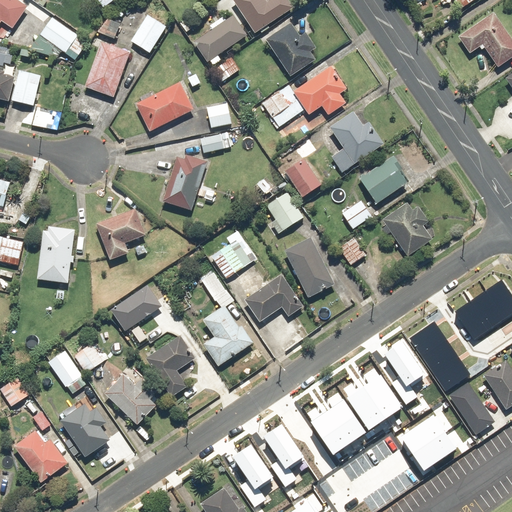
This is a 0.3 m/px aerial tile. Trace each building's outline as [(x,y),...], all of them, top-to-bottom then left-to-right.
[(16,0),(0,0),(0,25),(2,22),(12,29),(28,8),(16,0)] [(98,0),(107,10),(118,0),(98,0)] [(265,0),(234,0),(257,34),(295,9),(289,0),(274,0),(268,5),(265,0)] [(457,0),(463,8),(475,0),(457,0)] [(197,13),(181,24),(187,33),(203,22),(197,13)] [(511,37),(494,13),(459,38),(472,55),(484,47),(499,69),(511,59),(511,37)] [(208,63),(211,61),(215,66),(221,61),(218,57),(247,36),(233,16),(194,44),(208,63)] [(168,28),(148,17),(133,43),(152,55),(168,28)] [(122,25),(104,18),(98,33),(116,40),(122,25)] [(31,50),(36,53),(60,59),(77,36),(54,19),(31,50)] [(317,61),(311,52),(317,48),(307,33),(301,37),(292,24),(268,39),(292,77),(317,61)] [(131,53),(103,43),(85,89),(114,100),(131,53)] [(241,70),(231,57),(214,70),(224,83),(241,70)] [(6,66),(5,73),(0,71),(0,100),(10,103),(16,79),(13,78),(15,68),(6,66)] [(295,94),(289,85),(263,103),(279,128),(306,110),(310,116),(323,108),(329,116),(348,104),(342,95),(349,90),(334,68),(295,94)] [(43,76),(20,71),(13,102),(35,108),(43,76)] [(180,83),(138,105),(152,133),(195,112),(180,83)] [(228,105),(208,109),(212,130),(233,126),(228,105)] [(53,113),(43,111),(40,124),(50,126),(53,113)] [(333,128),(346,149),(333,157),(343,173),(362,161),(385,146),(370,123),(364,127),(355,113),(333,128)] [(223,135),(201,139),(203,154),(225,150),(223,135)] [(193,212),(208,163),(186,157),(185,161),(177,158),(164,203),(193,212)] [(379,205),(409,185),(401,172),(404,170),(396,157),(362,179),(379,205)] [(322,185),(306,161),(286,174),(302,199),(322,185)] [(0,205),(6,207),(11,182),(0,179),(0,205)] [(306,219),(289,193),(263,210),(280,236),(306,219)] [(373,217),(362,202),(343,215),(354,230),(373,217)] [(420,208),(413,213),(406,204),(384,221),(411,257),(433,240),(425,228),(432,223),(420,208)] [(97,225),(112,261),(131,253),(128,246),(148,237),(136,209),(97,225)] [(76,259),(72,258),(75,231),(50,229),(50,233),(43,232),(39,281),(70,284),(72,263),(76,264),(76,259)] [(24,243),(0,236),(0,262),(18,267),(24,243)] [(314,239),(287,251),(307,297),(334,286),(314,239)] [(367,255),(355,239),(340,249),(352,266),(367,255)] [(240,242),(213,258),(226,280),(253,264),(240,242)] [(226,307),(234,301),(215,273),(203,281),(222,309),(226,307)] [(262,323),(283,309),(289,317),(304,307),(297,298),(283,276),(247,301),(262,323)] [(456,310),(474,338),(511,313),(511,289),(504,278),(456,310)] [(123,327),(159,303),(144,281),(108,305),(123,327)] [(255,343),(243,326),(241,328),(226,307),(222,309),(205,321),(216,338),(204,346),(219,367),(255,343)] [(472,375),(436,321),(410,338),(446,392),(472,375)] [(189,388),(179,372),(197,360),(183,337),(159,352),(148,359),(172,398),(189,388)] [(402,344),(385,355),(399,378),(393,382),(407,404),(418,397),(409,384),(423,375),(402,344)] [(93,345),(76,356),(87,374),(105,362),(93,345)] [(68,387),(73,384),(78,393),(88,386),(65,350),(50,360),(68,387)] [(511,366),(507,359),(483,375),(506,409),(511,404),(511,366)] [(344,389),(371,429),(402,409),(376,368),(364,376),(370,385),(360,392),(354,382),(344,389)] [(157,406),(151,400),(159,392),(144,377),(136,386),(125,375),(106,394),(138,426),(157,406)] [(31,397),(19,379),(1,390),(12,409),(31,397)] [(469,380),(448,395),(476,435),(497,421),(469,380)] [(306,413),(332,453),(364,432),(338,392),(326,399),(332,409),(322,415),(316,406),(306,413)] [(92,413),(86,404),(61,421),(87,457),(111,440),(102,428),(108,424),(98,409),(92,413)] [(43,414),(35,419),(43,431),(51,426),(43,414)] [(436,415),(403,437),(425,469),(458,447),(436,415)] [(280,425),(263,436),(278,459),(271,463),(285,485),(296,478),(287,465),(301,456),(280,425)] [(46,444),(37,432),(16,447),(43,484),(69,465),(51,440),(46,444)] [(250,445),(233,457),(247,479),(240,484),(255,505),(266,498),(257,485),(271,476),(250,445)] [(417,462),(407,447),(392,458),(402,473),(417,462)] [(369,488),(358,471),(347,478),(358,495),(369,488)] [(346,499),(337,485),(324,493),(333,507),(346,499)] [(205,511),(246,511),(243,506),(238,509),(223,488),(200,504),(205,511)] [(316,511),(309,501),(291,511),(316,511)]
